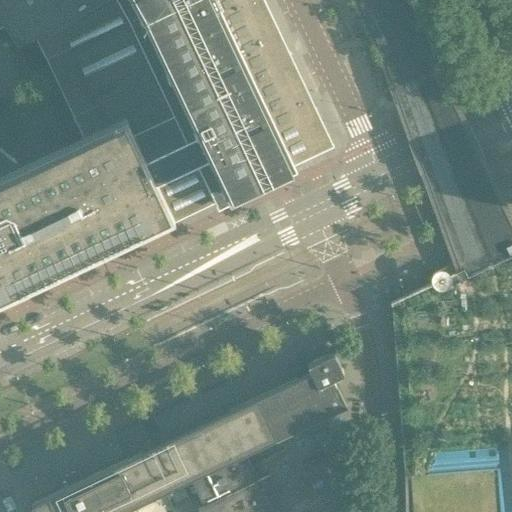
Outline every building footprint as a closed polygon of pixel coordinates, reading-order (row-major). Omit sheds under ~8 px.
[(0,0),(0,4),(1,6),(7,14),(13,22),(18,31),(23,40),(35,36),(82,135),(72,139),(0,173),(0,300),(120,244),(131,239),(132,241),(215,202),(218,207),(299,168),(296,163),(333,146),(315,107),(263,0),(0,0)] [(351,0),(362,22),(396,0),(351,0)] [(375,51),(418,24),(411,12),(403,0),(396,0),(362,22),(375,51)] [(387,83),(433,53),(420,27),(418,24),(375,51),(387,83)] [(393,97),(443,73),(439,66),(440,66),(433,53),(387,83),(393,97)] [(511,243),(483,258),(497,306),(511,305),(511,243)] [(391,315),(497,306),(483,258),(464,267),(432,283),(431,282),(389,302),(391,305),(391,312),(391,313),(391,315)] [(511,305),(497,306),(506,338),(511,337),(511,305)] [(506,338),(497,306),(391,315),(391,317),(392,317),(394,345),(393,345),(394,347),(506,338)] [(511,369),(511,360),(506,338),(394,347),(394,350),(395,350),(397,377),(396,377),(396,379),(511,369)] [(343,371),(333,350),(306,363),(310,371),(228,410),(226,406),(163,436),(141,447),(143,450),(81,480),(77,470),(63,477),(67,486),(33,503),(32,502),(30,503),(32,508),(34,511),(116,511),(162,490),(162,491),(190,478),(194,485),(189,487),(192,493),(197,491),(203,505),(197,508),(199,511),(286,511),(269,474),(257,479),(244,452),(248,450),(247,450),(330,410),(330,411),(346,403),(336,383),(335,384),(332,377),(343,371)] [(398,411),(511,401),(511,369),(396,379),(396,382),(397,382),(399,409),(398,409),(398,411)] [(494,435),(511,434),(511,401),(398,411),(398,414),(399,414),(401,441),(401,443),(494,435)] [(511,466),(511,434),(494,435),(401,443),(401,446),(402,446),(404,472),(403,472),(403,474),(511,466)] [(404,507),(511,498),(511,466),(403,474),(403,477),(405,477),(405,504),(404,504),(404,507)] [(511,511),(511,498),(404,507),(404,509),(405,509),(405,511),(511,511)]
